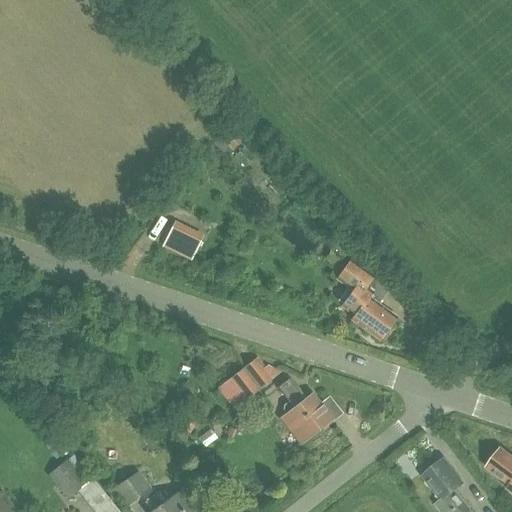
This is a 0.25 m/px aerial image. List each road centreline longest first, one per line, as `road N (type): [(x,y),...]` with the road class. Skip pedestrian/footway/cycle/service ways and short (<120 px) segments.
road 1 (tertiary): [(445,393),(0,244)]
road 2 (unclassified): [(296,511),(445,393)]
